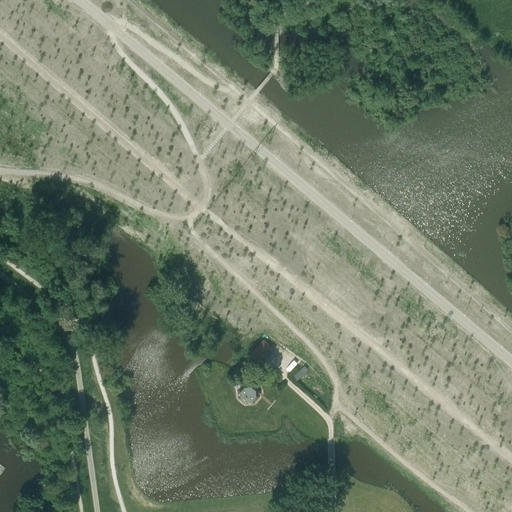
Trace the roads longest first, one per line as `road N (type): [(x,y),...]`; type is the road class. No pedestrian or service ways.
road 1 (motorway): [(511,430),(0,1)]
road 2 (motorway): [(0,49),(511,478)]
road 3 (unknown): [(0,254),(84,332),(109,408),(124,511)]
